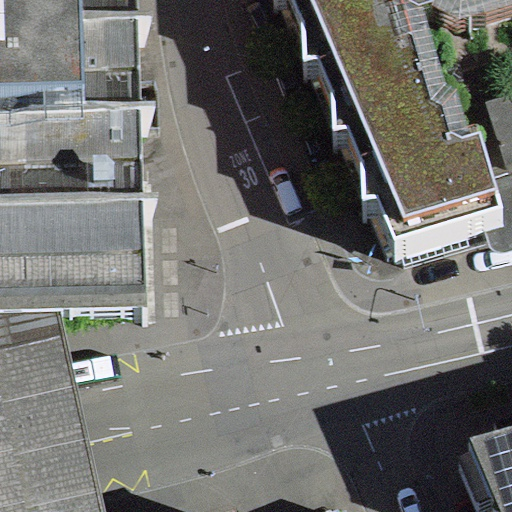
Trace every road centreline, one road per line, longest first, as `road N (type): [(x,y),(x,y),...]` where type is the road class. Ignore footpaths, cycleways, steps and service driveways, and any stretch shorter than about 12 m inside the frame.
road 1 (residential): [(204,0),(204,19),(337,380)]
road 2 (tertiary): [(0,455),(337,380)]
road 3 (tertiary): [(337,380),(511,337)]
road 4 (residential): [(337,380),(392,511)]
